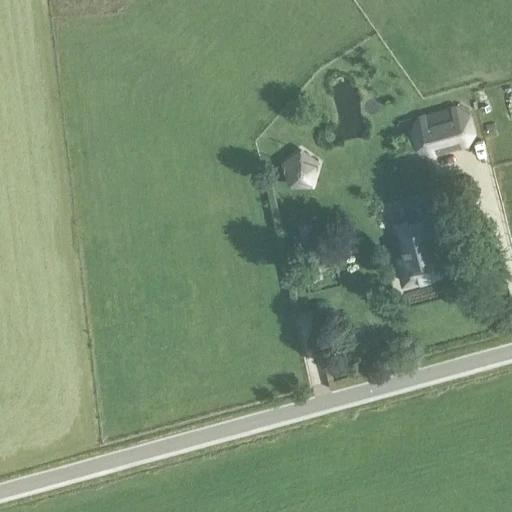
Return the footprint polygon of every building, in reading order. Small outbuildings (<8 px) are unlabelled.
[(430,157),(468,146),(476,132),(471,112),(456,104),(418,115),(410,129),(415,149),(430,157)] [(283,163),(290,184),(311,184),(318,163),(300,151),(283,163)] [(406,256),(397,259),(403,282),(448,271),(442,247),(435,249),(433,242),(437,241),(430,217),(428,207),(416,210),(419,220),(393,227),(398,246),(403,245),(406,256)] [(326,245),(320,220),(298,225),(304,251),(326,245)] [(384,328),(385,342),(402,341),(402,327),(384,328)]
